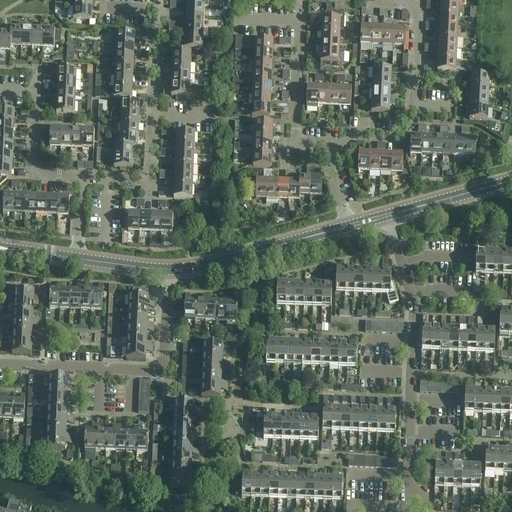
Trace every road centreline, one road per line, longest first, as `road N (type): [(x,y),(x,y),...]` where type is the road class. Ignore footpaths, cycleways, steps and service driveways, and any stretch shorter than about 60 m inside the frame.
road 1 (residential): [(407,511),(415,306),(384,216)]
road 2 (residential): [(0,361),(156,372),(164,365),(167,271)]
road 3 (tertiary): [(347,226),(167,271)]
road 4 (residential): [(234,20),(300,26),(295,141)]
road 5 (residential): [(148,180),(159,0)]
road 6 (tertiary): [(384,216),(511,181)]
road 7 (residential): [(34,92),(33,162),(47,175),(80,178)]
